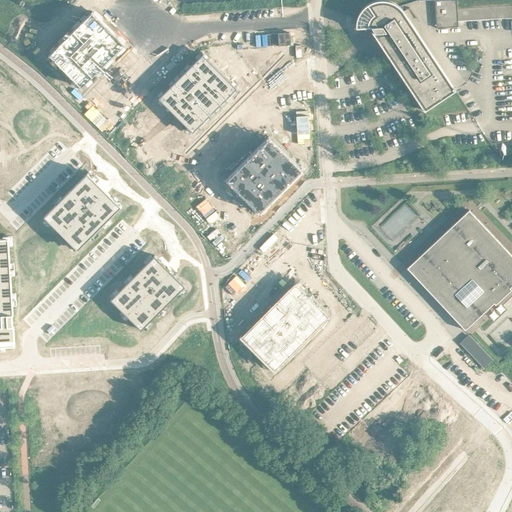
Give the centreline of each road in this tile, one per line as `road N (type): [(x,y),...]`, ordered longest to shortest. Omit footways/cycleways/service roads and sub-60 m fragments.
road 1 (residential): [(329,214),(319,0)]
road 2 (residential): [(492,511),(510,472),(510,449),(414,352)]
road 3 (residential): [(329,214),(433,328),(429,343),(414,352)]
road 4 (residential): [(414,352),(334,266),(329,214)]
